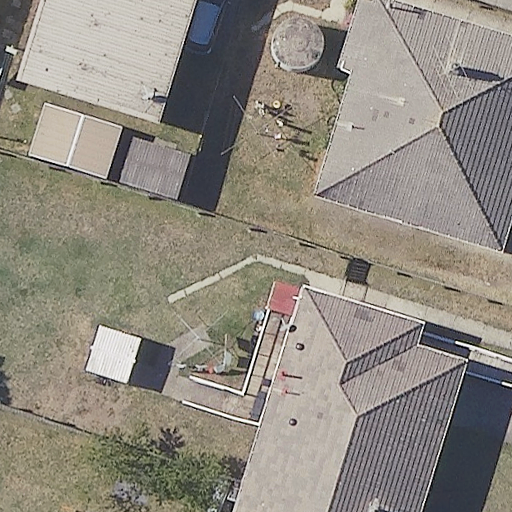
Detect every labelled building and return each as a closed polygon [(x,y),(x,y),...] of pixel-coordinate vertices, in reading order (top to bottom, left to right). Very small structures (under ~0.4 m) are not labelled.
[(42,0),(18,80),(161,123),(197,0),(42,0)] [(319,91),(346,33),(287,7),(261,64),(319,91)] [(511,222),(511,46),(374,7),(320,201),(504,253),(511,222)] [(99,304),(77,376),(139,394),(161,322),(99,304)] [(240,511),(419,511),(467,360),(304,309),(240,511)]
